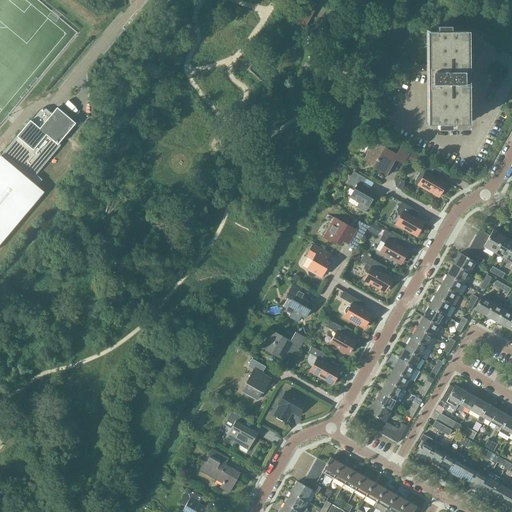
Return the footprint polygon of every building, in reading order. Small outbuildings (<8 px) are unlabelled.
[(302,0),(290,22),(304,29),(317,5),(308,0),(302,0)] [(438,124),(438,130),(451,130),(451,124),(467,124),(467,32),(450,32),(450,26),(437,27),(437,32),(428,32),(429,124),(438,124)] [(9,146),(1,156),(37,186),(42,180),(36,175),(61,146),(58,144),(63,138),(75,124),(75,123),(65,116),(67,114),(63,111),(61,112),(57,109),(53,114),(40,129),(30,121),(25,128),(23,131),(17,137),(16,138),(9,146)] [(388,150),(384,148),(374,142),(364,159),(374,165),(373,167),(386,175),(387,174),(395,159),(404,163),(410,152),(396,144),(388,150)] [(0,244),(38,199),(44,192),(37,186),(1,156),(0,156),(0,244)] [(421,170),(426,172),(418,186),(438,197),(446,183),(437,178),(441,171),(426,162),(421,170)] [(376,194),(362,186),(366,179),(354,172),(347,184),(355,188),(350,198),(360,203),(357,208),(360,209),(365,213),(376,194)] [(396,225),(416,236),(423,223),(415,218),(418,212),(401,202),(396,210),(398,215),(401,216),(396,225)] [(340,245),(343,241),(348,243),(349,241),(358,246),(368,227),(359,221),(354,230),(335,219),(324,238),(335,244),(336,242),(340,245)] [(403,262),(407,255),(406,254),(407,251),(397,245),(400,239),(385,230),(380,241),(385,244),(380,253),(400,264),(402,261),(403,262)] [(490,236),(479,230),(476,236),(487,242),(490,236)] [(484,247),(494,253),(504,237),(493,231),(490,236),(487,242),(484,247)] [(484,247),(487,242),(476,236),(473,241),(484,247)] [(494,253),(505,259),(511,246),(511,241),(504,237),(494,253)] [(484,247),(473,241),(470,246),(481,252),(484,247)] [(310,271),(309,272),(309,274),(310,276),(311,277),(313,277),(315,276),(316,274),(321,277),(329,264),(325,262),(329,255),(313,245),(307,256),(313,259),(307,269),(310,271)] [(481,252),(470,246),(467,251),(478,257),(481,252)] [(478,257),(467,251),(464,256),(475,263),(478,257)] [(459,254),(453,264),(469,274),(476,263),(475,263),(464,256),(459,254)] [(368,274),(364,280),(384,292),(386,289),(388,289),(390,286),(391,283),(390,282),(392,279),(383,274),(387,268),(364,255),(360,261),(366,264),(364,267),(366,272),(368,274)] [(453,264),(447,275),(463,284),(469,274),(453,264)] [(441,286),(457,295),(463,284),(447,275),(441,286)] [(494,285),(501,289),(504,285),(496,281),(494,285)] [(308,303),(302,299),(306,292),(293,285),(286,297),(291,300),(285,311),(292,315),(290,318),(297,322),(301,316),(305,318),(310,310),(305,308),(308,303)] [(504,285),(501,289),(509,294),(511,289),(504,285)] [(434,298),(450,307),(457,295),(441,286),(434,298)] [(349,307),(347,307),(345,311),(345,313),(346,314),(344,318),(363,329),(371,315),(363,310),(366,304),(343,292),(340,298),(352,305),(350,307),(349,307)] [(475,310),(486,316),(493,304),(482,297),(475,310)] [(428,309),(444,318),(450,307),(434,298),(428,309)] [(486,316),(497,322),(504,310),(493,304),(486,316)] [(423,317),(439,327),(444,318),(428,309),(423,317)] [(497,322),(507,329),(511,320),(511,314),(504,310),(497,322)] [(417,328),(433,337),(439,327),(423,317),(417,328)] [(330,344),(339,349),(338,351),(343,354),(344,352),(349,355),(350,352),(351,352),(352,350),(351,350),(356,342),(343,336),(346,330),(329,320),(325,327),(336,333),(330,344)] [(411,338),(427,348),(433,337),(417,328),(411,338)] [(264,352),(262,351),(262,352),(272,358),(274,354),(282,359),(287,350),(295,355),(304,338),(296,334),(291,342),(271,331),(266,339),(270,341),(264,352)] [(411,338),(405,349),(421,358),(427,348),(411,338)] [(329,358),(330,357),(312,347),(308,354),(309,354),(308,356),(307,358),(307,361),(308,363),(309,365),(311,367),(313,368),(310,372),(332,384),(339,371),(326,363),(329,358)] [(405,349),(402,348),(399,354),(401,356),(399,360),(415,369),(421,358),(405,349)] [(243,392),(257,400),(262,392),(263,392),(270,379),(262,374),(266,367),(252,359),(247,367),(254,370),(246,383),(248,384),(243,392)] [(399,360),(393,370),(409,380),(415,369),(399,360)] [(393,370),(387,381),(403,390),(409,380),(393,370)] [(387,381),(381,392),(397,401),(403,390),(387,381)] [(456,409),(459,404),(466,392),(455,386),(454,388),(449,385),(441,399),(452,405),(451,408),(455,411),(456,409)] [(274,415),(286,422),(291,413),(298,416),(305,403),(298,399),(298,398),(292,395),(292,396),(286,392),(279,405),(279,406),(274,415)] [(375,402),(391,411),(397,401),(381,392),(375,402)] [(464,407),(469,410),(476,398),(477,397),(477,395),(472,393),(471,393),(470,395),(466,392),(459,404),(456,409),(458,410),(461,412),(464,407)] [(469,410),(480,416),(487,404),(476,398),(469,410)] [(391,411),(375,402),(369,413),(377,418),(382,421),(385,422),(391,411)] [(490,422),(497,410),(487,404),(480,416),(477,421),(482,424),(485,419),(490,422)] [(507,416),(497,410),(490,422),(501,428),(507,416)] [(246,454),(257,434),(241,425),(244,419),(246,420),(232,412),(227,419),(234,423),(231,429),(226,437),(234,441),(235,440),(241,443),(237,449),(246,454)] [(445,424),(447,425),(450,419),(448,418),(440,413),(436,419),(445,424)] [(509,437),(511,434),(511,432),(511,418),(507,416),(501,428),(499,432),(509,437)] [(382,421),(377,418),(371,428),(376,431),(382,421)] [(447,425),(453,428),(457,431),(461,425),(456,423),(450,419),(447,425)] [(385,422),(382,421),(376,431),(382,434),(388,424),(385,422)] [(432,427),(440,431),(443,426),(435,421),(432,427)] [(393,427),(388,424),(382,434),(387,437),(393,427)] [(457,431),(463,434),(468,437),(471,431),(466,429),(461,425),(457,431)] [(443,426),(440,431),(448,436),(452,431),(443,426)] [(398,430),(393,427),(387,437),(392,440),(398,430)] [(403,433),(399,430),(398,430),(392,440),(397,443),(404,433),(403,433)] [(434,448),(437,443),(423,435),(420,440),(424,442),(416,454),(415,457),(421,460),(423,458),(427,460),(434,448)] [(447,449),(437,443),(434,448),(427,460),(438,466),(447,449)] [(448,472),(458,455),(447,449),(438,466),(448,472)] [(222,484),(220,488),(229,493),(237,479),(222,470),(228,459),(212,450),(200,471),(222,484)] [(498,457),(492,454),(488,451),(484,457),(489,459),(495,462),(497,459),(498,457)] [(458,478),(466,465),(468,461),(462,457),(458,455),(448,472),(458,478)] [(324,469),(327,464),(317,458),(314,464),(324,469)] [(322,474),(332,480),(341,464),(330,458),(327,464),(324,469),(321,473),(322,474)] [(469,484),(476,471),(479,467),(468,461),(466,465),(458,478),(469,484)] [(321,473),(324,469),(314,464),(311,469),(321,475),(322,474),(321,473)] [(332,480),(343,486),(352,470),(341,464),(332,480)] [(476,471),(469,484),(473,487),(472,489),(478,492),(479,490),(487,477),(489,473),(479,467),(476,471)] [(321,475),(311,469),(308,474),(318,480),(321,475)] [(363,476),(352,470),(343,486),(354,492),(363,476)] [(318,480),(308,474),(305,479),(315,485),(318,480)] [(354,492),(365,498),(373,482),(363,476),(354,492)] [(479,490),(490,496),(497,483),(487,477),(479,490)] [(500,502),(507,489),(501,486),(504,481),(499,478),(496,483),(497,483),(490,496),(500,502)] [(315,485),(305,479),(302,484),(312,490),(315,485)] [(291,492),(306,501),(312,490),(302,484),(297,482),(291,492)] [(365,498),(375,504),(384,488),(373,482),(365,498)] [(312,490),(317,493),(320,488),(315,485),(312,490)] [(381,511),(385,511),(386,510),(395,494),(391,492),(393,490),(386,486),(384,488),(375,504),(373,508),(381,511)] [(213,511),(199,504),(203,497),(188,488),(179,503),(185,506),(182,511),(213,511)] [(324,495),(329,498),(332,492),(327,489),(324,495)] [(511,491),(507,489),(500,502),(511,508),(511,505),(511,491)] [(285,503),(300,511),(306,501),(291,492),(285,503)] [(386,510),(389,511),(399,511),(406,501),(395,494),(386,510)] [(333,503),(339,506),(342,501),(336,498),(333,503)] [(321,510),(325,511),(331,504),(326,501),(321,510)] [(406,501),(399,511),(413,511),(417,507),(406,501)] [(285,503),(279,511),(299,511),(300,511),(285,503)]
